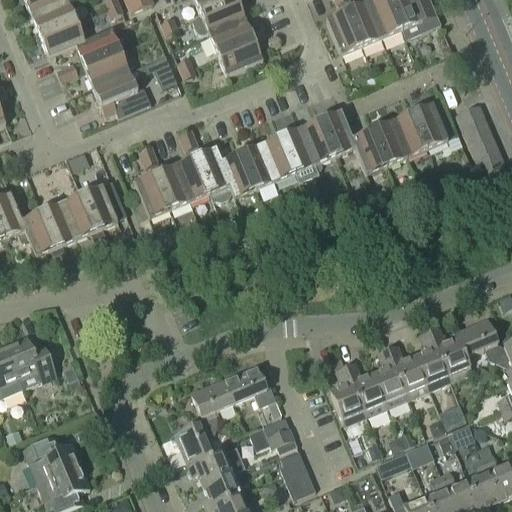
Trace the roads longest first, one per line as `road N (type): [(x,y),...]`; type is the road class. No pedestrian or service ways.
road 1 (residential): [(0,42),(41,145),(62,153),(289,79),(313,63),(315,43),(296,0)]
road 2 (residential): [(175,362),(249,334),(390,324),(511,272)]
road 3 (residential): [(0,312),(122,290),(149,305),(175,362)]
road 4 (residential): [(155,511),(120,427),(126,384),(175,362)]
road 5 (unknown): [(249,334),(310,470)]
